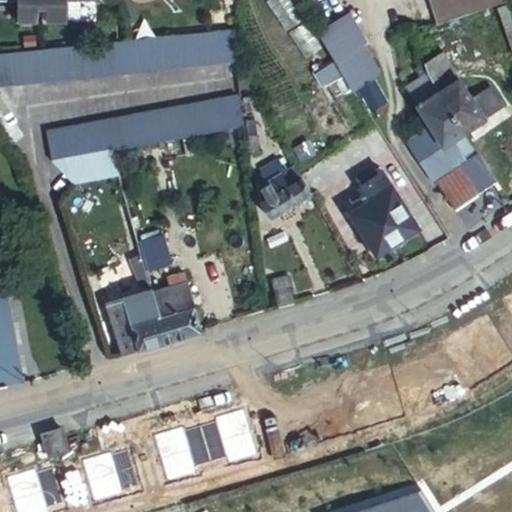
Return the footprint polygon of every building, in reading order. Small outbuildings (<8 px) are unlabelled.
[(0,0),(14,1),(13,22),(32,22),(33,9),(39,9),(39,0),(0,0)] [(39,0),(39,9),(41,9),(41,23),(62,23),(63,2),(95,2),(94,0),(39,0)] [(430,28),(502,0),(425,0),(420,2),(430,28)] [(511,49),(511,0),(499,5),(511,49)] [(175,24),(201,20),(199,8),(173,12),(175,24)] [(321,34),(338,60),(362,43),(365,40),(349,16),(321,34)] [(0,84),(232,61),(230,31),(0,52),(0,84)] [(338,60),(359,91),(361,88),(370,83),(368,79),(374,76),(376,80),(384,74),(362,43),(338,60)] [(431,78),(449,67),(441,55),(425,64),(427,72),(431,78)] [(431,78),(465,132),(486,117),(483,111),(492,105),(482,91),(473,98),(459,77),(456,78),(449,67),(431,78)] [(375,110),(390,103),(376,80),(374,76),(368,79),(370,83),(361,88),(375,110)] [(417,105),(430,123),(445,144),(465,132),(431,78),(410,91),(419,103),(417,105)] [(111,153),(238,120),(233,91),(43,141),(51,169),(65,166),(111,153)] [(456,206),(495,180),(465,132),(445,144),(430,123),(407,139),(436,181),(438,179),(456,206)] [(118,179),(111,153),(65,166),(72,190),(118,179)] [(306,194),(293,168),(284,173),(280,163),(265,169),(269,178),(258,184),(255,185),(257,196),(255,200),(261,214),(306,194)] [(254,174),(258,184),(269,178),(265,169),(254,174)] [(374,253),(419,226),(386,173),(362,187),(369,198),(349,212),(374,253)] [(170,257),(162,230),(140,237),(148,265),(170,257)] [(163,340),(202,328),(184,268),(169,273),(171,284),(149,291),(163,340)] [(272,281),(279,304),(295,299),(288,277),(272,281)] [(1,370),(19,366),(0,278),(0,375),(2,375),(1,370)] [(122,352),(163,340),(149,291),(125,299),(133,328),(117,333),(122,352)] [(133,328),(125,299),(109,303),(117,333),(133,328)] [(435,511),(422,490),(352,511),(435,511)]
